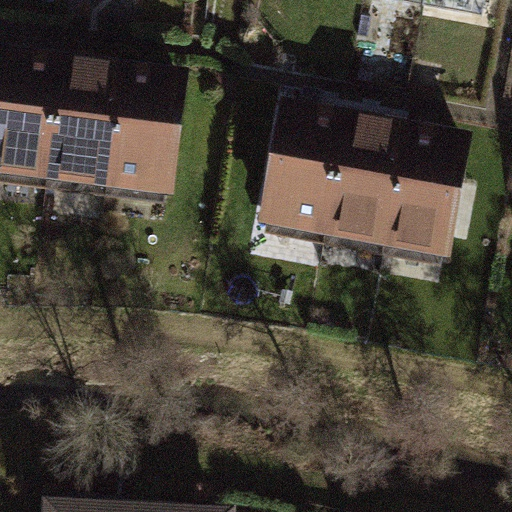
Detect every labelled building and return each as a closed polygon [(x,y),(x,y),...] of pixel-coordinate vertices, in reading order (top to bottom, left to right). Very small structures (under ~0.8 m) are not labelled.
[(0,58),(0,172),(47,178),(61,57),(1,50),(0,58)] [(47,178),(116,186),(130,65),(61,57),(47,178)] [(185,71),(130,65),(116,186),(171,192),(185,71)] [(255,219),(315,229),(335,109),(275,99),(255,219)] [(315,229),(383,240),(403,120),(335,109),(315,229)] [(457,128),(403,120),(383,240),(438,248),(457,128)] [(130,511),(131,500),(38,498),(37,511),(130,511)] [(232,511),(232,507),(131,500),(130,511),(232,511)]
